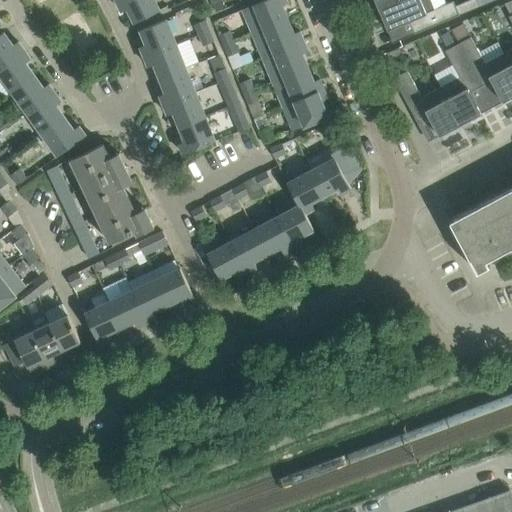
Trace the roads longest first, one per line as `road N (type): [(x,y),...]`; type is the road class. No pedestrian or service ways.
road 1 (residential): [(231,354),(50,424),(22,421),(0,394)]
road 2 (residential): [(403,204),(324,0)]
road 3 (residential): [(394,255),(371,291),(231,354)]
road 4 (residential): [(12,0),(84,108),(128,123)]
road 5 (residential): [(231,354),(166,208)]
road 6 (residential): [(394,255),(428,280),(443,311),(464,325),(511,316)]
road 7 (residential): [(128,123),(137,68),(102,0)]
road 8 (residential): [(403,204),(511,146)]
